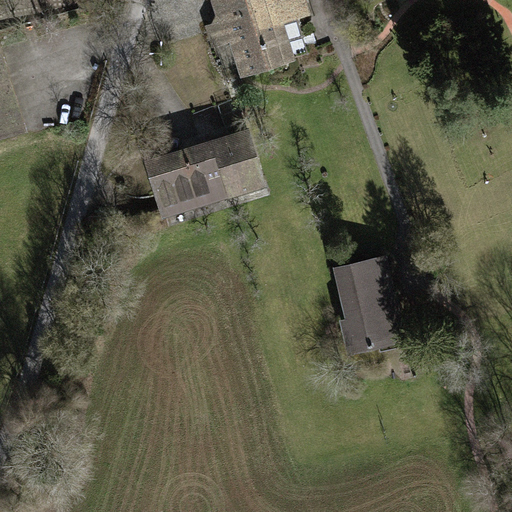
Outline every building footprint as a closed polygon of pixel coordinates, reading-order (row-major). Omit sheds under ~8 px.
[(83,0),(85,9),(97,6),(95,0),(83,0)] [(291,0),(223,0),(224,3),(225,3),(230,19),(236,38),(247,73),(288,60),(277,23),(297,17),(291,0)] [(306,0),(291,0),(297,17),(311,12),(306,0)] [(236,38),(230,19),(211,25),(217,44),(236,38)] [(0,53),(0,135),(23,129),(0,53)] [(152,170),(249,141),(246,130),(213,140),(215,145),(150,164),(152,170)] [(249,141),(152,170),(165,213),(262,184),(249,141)] [(383,258),(341,268),(342,275),(348,274),(359,320),(346,323),(351,344),(370,346),(400,330),(383,258)]
